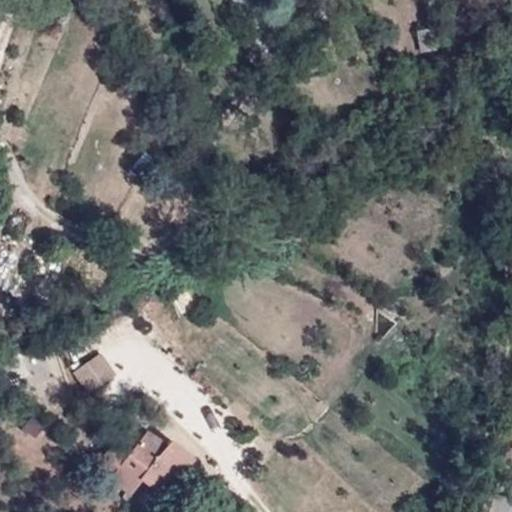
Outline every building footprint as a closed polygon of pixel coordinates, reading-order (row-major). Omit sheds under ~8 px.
[(0,387),(28,376),(18,351),(0,357),(0,387)] [(118,378),(103,357),(76,375),(91,396),(118,378)] [(142,479),(162,496),(195,459),(172,440),(166,448),(135,426),(116,449),(125,457),(109,477),(129,494),(142,479)] [(125,457),(116,449),(99,468),(109,477),(125,457)] [(149,511),(162,496),(142,479),(129,494),(149,511)]
